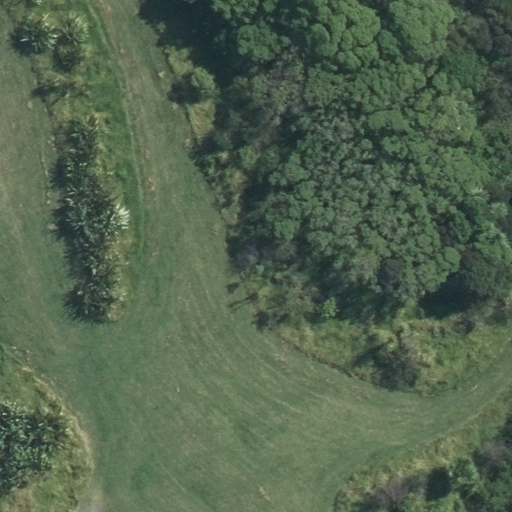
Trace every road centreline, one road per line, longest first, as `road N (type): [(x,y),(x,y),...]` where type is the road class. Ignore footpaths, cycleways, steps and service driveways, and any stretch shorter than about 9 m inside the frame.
road 1 (track): [(107,0),(260,480),(281,511)]
road 2 (track): [(511,317),(489,354),(421,404),(260,480)]
